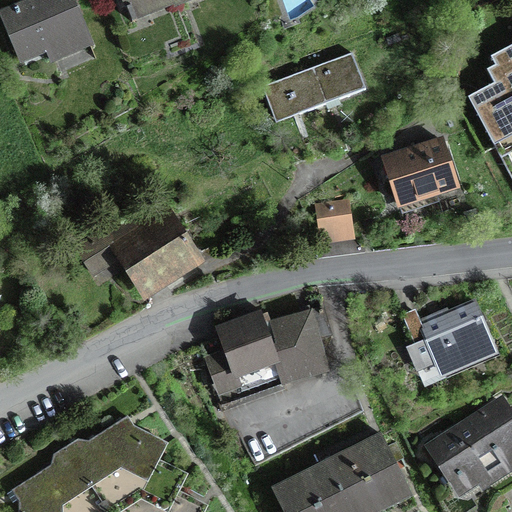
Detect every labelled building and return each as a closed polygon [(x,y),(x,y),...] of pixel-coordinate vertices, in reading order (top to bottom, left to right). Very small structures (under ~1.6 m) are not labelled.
[(49,63),(88,46),(68,0),(45,0),(42,2),(40,0),(36,0),(0,15),(17,54),(41,44),(49,63)] [(170,0),(173,5),(183,0),(120,0),(130,24),(135,22),(132,14),(168,0),(170,0)] [(473,96),(511,166),(511,47),(482,63),(494,85),(473,96)] [(292,101),(297,116),(333,103),(363,91),(350,56),(261,89),(268,110),(292,101)] [(416,200),(454,188),(440,145),(384,163),(396,201),(414,195),(416,200)] [(346,206),(315,211),(319,241),(351,237),(346,206)] [(472,216),(463,219),(464,225),(474,222),(472,216)] [(90,275),(117,258),(139,292),(194,257),(170,219),(138,238),(129,224),(106,239),(103,234),(75,252),(90,275)] [(491,354),(472,307),(421,329),(415,315),(402,321),(413,347),(406,350),(420,384),(491,354)] [(265,316),(217,334),(224,356),(206,363),(214,385),(209,387),(218,414),(283,391),(281,386),(325,373),(316,341),(329,337),(321,311),(267,326),(265,316)] [(482,485),(511,465),(511,444),(507,436),(509,432),(509,428),(506,422),(501,420),(506,414),(499,404),(450,437),(453,440),(433,453),(442,467),(447,464),(455,477),(451,480),(452,483),(472,470),(482,485)] [(203,511),(207,507),(201,504),(178,492),(186,475),(180,472),(158,460),(166,444),(161,441),(133,427),(129,421),(127,417),(88,442),(77,440),(53,455),(51,466),(12,491),(15,495),(18,500),(18,511),(203,511)] [(405,493),(408,500),(409,499),(378,436),(271,490),(281,511),(367,511),(373,509),(374,511),(382,511),(397,505),(394,499),(405,493)]
